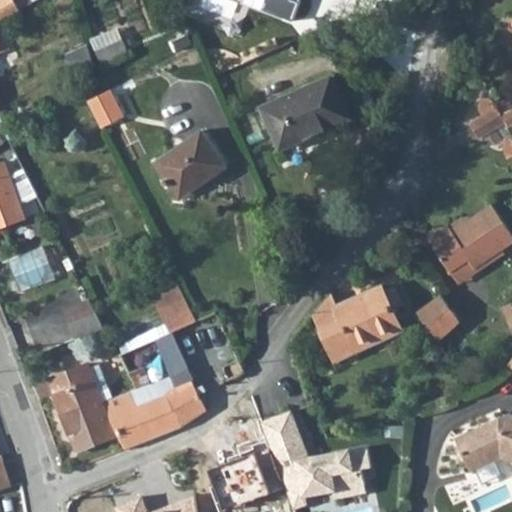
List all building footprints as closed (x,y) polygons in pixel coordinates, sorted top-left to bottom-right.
[(0,0),(0,21),(20,11),(13,0),(0,0)] [(331,77),(262,107),(281,149),(349,118),(331,77)] [(495,132),(506,125),(503,120),(497,109),(495,107),(493,106),(492,106),(489,106),(487,106),(485,108),(484,109),(483,111),(482,113),(482,114),(483,116),(483,118),(473,124),(482,139),(488,136),(495,147),(502,143),(495,132)] [(212,134),(161,159),(182,202),(233,179),(212,134)] [(6,164),(0,166),(0,230),(27,220),(22,204),(39,198),(26,171),(11,176),(6,164)] [(511,237),(491,205),(466,221),(472,239),(500,230),(505,248),(511,243),(511,239),(511,238),(511,237)] [(426,240),(449,274),(467,263),(473,270),(501,251),(505,248),(500,230),(472,239),(466,221),(458,227),(460,230),(452,235),(447,226),(426,240)] [(467,263),(449,274),(457,285),(504,254),(501,251),(473,270),(467,263)] [(332,295),(313,315),(335,362),(402,332),(381,286),(337,305),(332,295)] [(442,295),(419,311),(437,340),(459,321),(442,295)] [(185,300),(160,312),(169,333),(195,320),(185,300)] [(65,311),(70,325),(97,315),(90,301),(65,311)] [(169,333),(155,340),(172,373),(178,384),(193,379),(199,393),(245,372),(241,363),(214,312),(195,320),(169,333)] [(105,330),(97,315),(70,325),(77,341),(105,330)] [(282,357),(261,385),(278,401),(279,400),(295,413),(312,401),(306,386),(297,371),(282,357)] [(88,364),(50,381),(78,452),(118,436),(104,402),(113,398),(99,364),(90,368),(88,364)] [(113,398),(104,402),(118,436),(124,449),(183,427),(207,409),(199,393),(193,379),(178,384),(172,373),(150,383),(142,367),(130,371),(138,388),(113,398)] [(511,411),(509,410),(455,434),(470,469),(501,454),(510,459),(511,462),(511,411)] [(289,412),(259,424),(291,510),(306,505),(303,496),(331,490),(333,499),(365,493),(360,468),(369,467),(366,447),(308,460),(289,412)] [(1,456),(0,456),(0,487),(10,484),(2,457),(1,456)]
